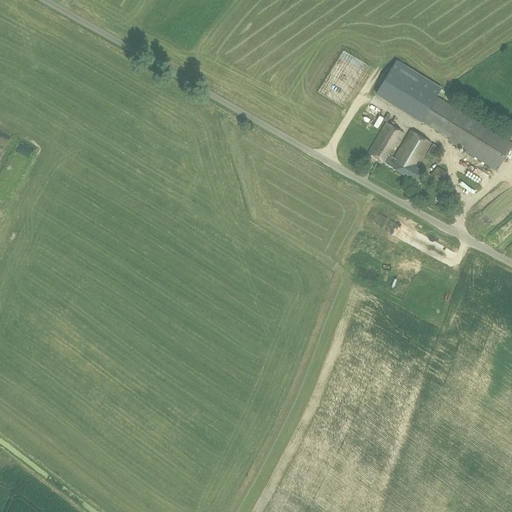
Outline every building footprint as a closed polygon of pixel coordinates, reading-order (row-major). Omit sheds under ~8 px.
[(399,75),(385,112),(402,118),(416,81),(399,75)] [(511,145),(511,143),(436,97),(421,121),(451,139),(449,141),(497,170),(511,145)] [(390,166),(415,182),(422,172),(416,169),(431,143),(410,131),(394,159),(391,157),(404,134),(386,124),(369,153),(390,166)] [(433,144),(427,154),(434,158),(440,149),(433,144)] [(465,177),(480,183),(485,171),(470,165),(465,177)] [(437,168),(430,176),(435,184),(446,183),(446,173),(437,168)] [(410,243),(416,233),(388,217),(382,227),(410,243)] [(418,250),(433,254),(437,243),(422,238),(418,250)]
